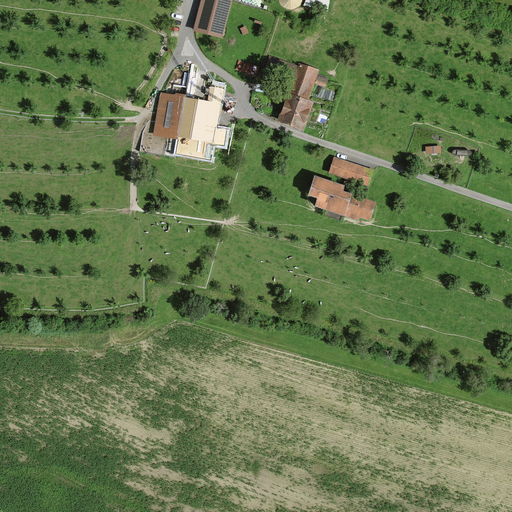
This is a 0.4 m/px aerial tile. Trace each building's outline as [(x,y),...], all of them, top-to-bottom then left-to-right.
[(231,0),(201,0),(192,34),(221,42),(231,0)] [(301,0),(281,0),(288,9),(301,0)] [(306,0),(305,7),(328,13),(331,0),(306,0)] [(291,93),(279,90),(270,121),(308,132),(317,100),(309,98),(313,83),(325,86),(328,76),(274,60),(272,67),(297,75),(291,93)] [(220,101),(162,92),(155,139),(226,150),(229,130),(216,128),(220,101)] [(75,107),(94,108),(95,98),(75,97),(75,107)] [(441,146),(426,149),(428,157),(443,155),(441,146)] [(369,171),(334,158),(328,174),(363,186),(369,171)] [(370,202),(308,185),(303,203),(365,220),(370,202)]
